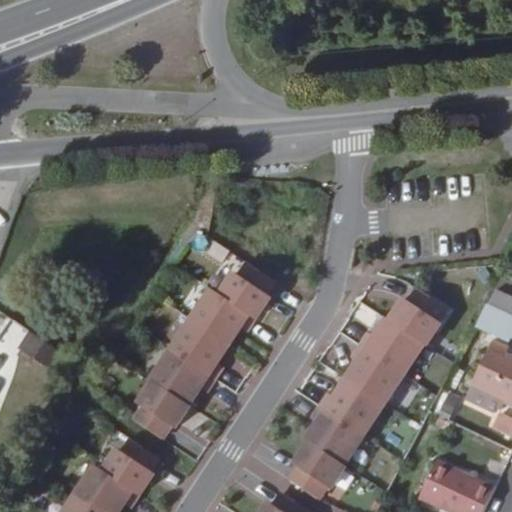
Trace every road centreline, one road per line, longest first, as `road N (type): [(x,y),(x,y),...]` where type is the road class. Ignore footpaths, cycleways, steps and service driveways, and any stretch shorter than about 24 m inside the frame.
road 1 (residential): [(190,511),(333,288),(351,222),(349,118)]
road 2 (tertiary): [(0,160),(285,125)]
road 3 (residential): [(248,108),(37,98),(13,101),(0,117)]
road 4 (trunk): [(0,61),(152,0)]
road 5 (tertiary): [(349,118),(511,102)]
